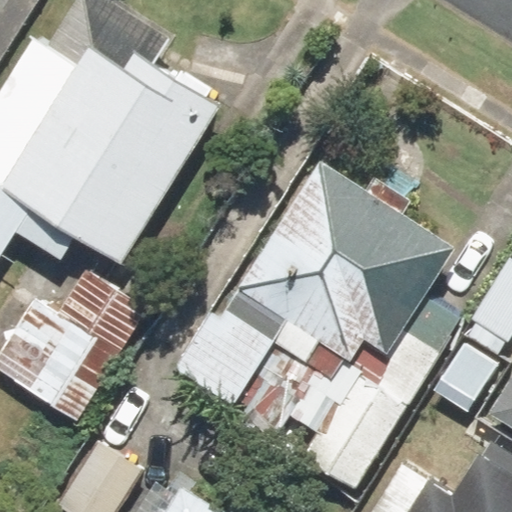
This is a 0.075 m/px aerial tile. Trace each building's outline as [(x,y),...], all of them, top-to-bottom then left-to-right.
[(156,68),(177,35),(120,0),(78,0),(70,14),(56,5),(0,92),(0,187),(120,264),(220,109),(156,68)] [(238,409),(289,327),(377,381),(458,249),(316,162),(245,276),(183,374),(238,409)] [(84,273),(62,309),(36,294),(0,354),(0,376),(76,421),(90,396),(92,398),(145,309),(84,273)] [(511,381),(501,398),(511,405),(511,381)] [(359,382),(303,464),(352,497),(408,414),(359,382)] [(439,462),(407,511),(511,511),(511,448),(491,435),(464,478),(439,462)] [(115,511),(144,464),(102,440),(64,505),(76,511),(115,511)] [(177,511),(219,511),(189,493),(177,511)]
